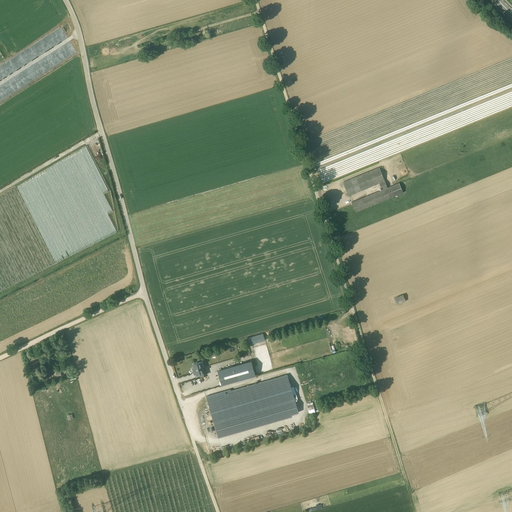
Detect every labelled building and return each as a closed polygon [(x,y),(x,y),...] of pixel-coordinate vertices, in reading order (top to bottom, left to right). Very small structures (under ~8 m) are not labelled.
[(56,45),(67,38),(64,34),(42,48),(45,52),(50,49),(50,48),(56,44),(56,45)] [(348,180),(343,182),(349,195),(379,183),(382,190),(351,202),(355,212),(360,210),(403,192),(399,183),(388,188),(379,167),(348,180)] [(397,303),(406,301),(403,294),(395,297),(397,303)] [(250,344),(266,340),(264,333),(248,337),(250,344)] [(204,361),(198,363),(193,364),(195,370),(193,371),(194,375),(200,373),(201,376),(208,374),(204,361)] [(251,361),(217,370),(222,385),(256,375),(251,361)] [(299,413),(287,374),(231,390),(230,389),(206,396),(209,405),(208,405),(209,408),(210,408),(218,438),(299,413)]
